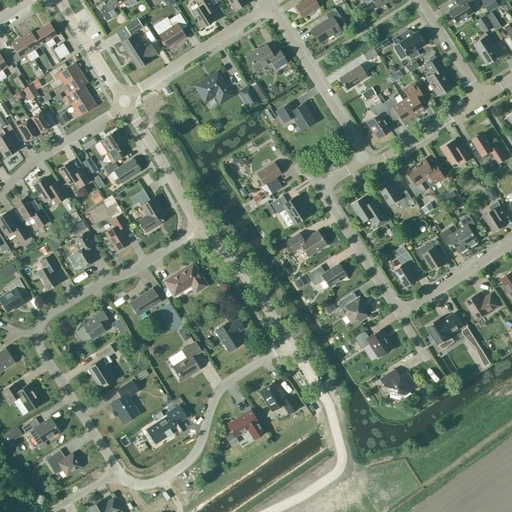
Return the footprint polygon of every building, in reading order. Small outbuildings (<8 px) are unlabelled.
[(117,5),(114,0),(100,0),(105,7),(100,10),(106,21),(116,15),(112,9),(117,5)] [(195,0),(199,6),(191,10),(202,28),(214,20),(207,8),(212,5),(208,0),(195,0)] [(227,0),(234,10),(246,2),(244,0),(227,0)] [(301,17),(319,6),(314,0),(304,0),(294,6),(301,17)] [(457,0),(460,4),(450,11),(457,23),(473,12),(468,4),(474,0),(457,0)] [(482,0),(481,1),(488,12),(499,6),(495,0),(482,0)] [(334,8),(325,14),(328,19),(311,29),(319,42),(333,33),(334,36),(341,31),(339,29),(345,25),(337,13),(334,8)] [(179,13),(168,20),(172,26),(159,34),(167,48),(177,41),(178,42),(185,37),(181,29),(187,25),(179,13)] [(485,32),(493,27),(485,15),(477,20),(485,32)] [(142,27),(146,24),(141,16),(137,18),(125,26),(130,34),(142,27)] [(57,35),(49,23),(41,28),(52,46),(55,44),(52,38),(57,35)] [(44,43),(48,48),(52,46),(41,28),(32,33),(40,46),(44,43)] [(406,29),(391,39),(395,45),(392,47),(400,60),(407,55),(407,56),(407,55),(410,60),(418,55),(415,50),(425,44),(417,31),(410,35),(406,30),(407,30),(406,29)] [(38,56),(34,49),(40,46),(32,33),(30,31),(20,37),(34,59),(38,56)] [(142,49),(133,35),(120,43),(136,68),(149,60),(148,58),(156,53),(151,44),(142,49)] [(483,66),(500,55),(488,35),(473,44),(486,64),(482,66),(483,66)] [(25,54),(30,62),(34,59),(20,37),(10,43),(14,49),(9,52),(15,62),(20,59),(20,58),(25,54)] [(57,54),(66,48),(62,43),(54,49),(57,54)] [(246,56),(255,71),(271,61),(275,69),(286,62),(278,49),(272,53),(266,44),(246,56)] [(66,48),(57,54),(60,59),(69,53),(66,48)] [(363,54),(367,60),(377,54),(373,48),(363,54)] [(443,69),(443,68),(435,57),(424,65),(431,74),(425,78),(437,96),(450,87),(439,70),(442,68),(442,69),(443,69)] [(81,72),(74,62),(54,75),(56,80),(59,78),(63,83),(81,72)] [(359,65),(339,78),(346,90),(366,77),(359,65)] [(81,72),(63,83),(67,89),(63,91),(66,95),(87,82),(81,72)] [(231,94),(217,72),(195,85),(205,101),(216,94),(220,101),(219,101),(220,102),(232,94),(231,94)] [(389,76),(392,82),(398,78),(394,73),(389,76)] [(15,78),(22,88),(26,85),(20,75),(15,78)] [(38,80),(32,83),(36,89),(42,86),(38,80)] [(403,89),(408,97),(403,100),(412,116),(423,109),(417,100),(423,97),(414,82),(403,89)] [(31,84),(23,89),(29,99),(38,94),(31,84)] [(83,84),(66,95),(62,98),(65,102),(68,100),(72,106),(89,95),(83,84)] [(276,84),(270,88),(274,95),(280,92),(276,84)] [(361,91),(366,99),(376,92),(371,84),(361,91)] [(248,86),(241,90),(247,98),(244,100),(250,108),(259,103),(248,86)] [(53,97),(56,102),(62,98),(59,93),(53,97)] [(96,105),(89,95),(72,106),(75,112),(72,114),(75,118),(96,105)] [(392,97),(383,102),(388,110),(392,107),(402,122),(412,116),(403,100),(399,95),(394,98),(392,97)] [(380,101),(370,107),(375,116),(366,122),(370,129),(371,128),(377,138),(390,130),(382,118),(388,114),(382,103),(380,101)] [(3,102),(0,103),(0,108),(5,117),(10,114),(3,102)] [(283,122),(292,117),(301,130),(315,122),(308,112),(309,112),(303,103),(293,109),(288,103),(276,111),(283,122)] [(264,111),(270,120),(275,117),(269,108),(264,111)] [(0,110),(0,122),(3,127),(8,124),(0,110)] [(41,111),(30,118),(39,133),(50,126),(41,111)] [(57,117),(62,124),(69,120),(64,113),(57,117)] [(29,119),(17,126),(27,141),(38,134),(29,119)] [(124,147),(114,131),(104,137),(104,138),(99,141),(107,153),(106,153),(112,163),(124,155),(120,149),(124,147)] [(7,132),(0,136),(0,151),(4,157),(17,149),(7,132)] [(252,142),(255,147),(272,138),(269,132),(252,142)] [(478,150),(473,153),(479,163),(485,160),(482,156),(491,150),(499,163),(506,159),(497,146),(493,141),(489,143),(483,132),(479,135),(476,134),(475,137),(472,139),(478,150)] [(38,137),(31,139),(34,146),(41,144),(38,137)] [(471,158),(464,148),(459,151),(453,141),(442,148),(452,164),(463,157),(465,161),(471,158)] [(82,162),(90,174),(97,169),(89,157),(82,162)] [(114,162),(104,168),(108,174),(113,170),(118,178),(114,181),(117,185),(140,171),(132,158),(118,167),(114,162)] [(432,170),(425,158),(416,164),(425,179),(430,177),(435,184),(444,177),(437,166),(432,170)] [(82,169),(76,173),(69,162),(58,169),(68,184),(74,181),(78,187),(89,180),(82,169)] [(281,187),(275,177),(280,174),(273,162),(256,173),(264,184),(265,184),(271,194),(281,187)] [(425,179),(416,164),(406,170),(413,182),(408,185),(415,196),(425,190),(421,182),(425,179)] [(58,187),(53,191),(44,177),(33,184),(44,202),(51,197),(55,204),(65,197),(58,187)] [(414,203),(406,190),(399,194),(391,180),(378,188),(389,205),(397,200),(404,210),(414,203)] [(64,187),(69,195),(74,191),(69,184),(64,187)] [(238,190),(242,197),(247,194),(243,187),(238,190)] [(258,194),(261,200),(268,196),(265,190),(258,194)] [(489,193),(493,199),(498,196),(494,190),(489,193)] [(149,200),(146,196),(144,197),(141,191),(130,197),(134,204),(138,201),(145,214),(145,216),(138,220),(145,232),(159,224),(162,213),(153,198),(149,200)] [(270,203),(277,214),(285,208),(295,223),(307,215),(295,196),(286,202),(282,195),(270,203)] [(25,219),(31,215),(39,227),(47,222),(39,210),(35,212),(25,197),(15,203),(25,219)] [(378,206),(372,209),(364,197),(351,205),(362,222),(372,216),(376,223),(385,217),(378,206)] [(250,209),(257,203),(253,199),(246,205),(250,209)] [(491,211),(484,215),(493,231),(505,224),(501,219),(507,215),(499,203),(498,203),(497,201),(488,207),(491,211)] [(422,208),(426,214),(433,209),(429,203),(422,208)] [(266,206),(271,215),(275,213),(269,204),(266,206)] [(75,208),(70,211),(72,215),(67,218),(70,223),(81,217),(75,208)] [(28,237),(20,225),(16,228),(6,212),(0,215),(0,225),(6,235),(6,234),(8,238),(14,234),(20,242),(28,237)] [(129,242),(120,228),(126,224),(120,214),(110,220),(114,227),(104,232),(115,250),(129,242)] [(458,230),(468,247),(478,241),(471,229),(476,225),(469,215),(460,221),(464,227),(458,230)] [(386,231),(390,237),(398,233),(389,219),(386,221),(391,227),(386,231)] [(69,228),(74,235),(79,231),(79,230),(85,227),(81,220),(69,228)] [(432,228),(435,233),(440,230),(437,224),(432,228)] [(46,229),(51,237),(57,234),(51,225),(46,229)] [(451,241),(459,253),(468,247),(458,230),(452,234),(448,228),(439,234),(446,244),(451,241)] [(301,246),(308,257),(326,245),(317,230),(302,239),(298,233),(285,241),(292,252),(301,246)] [(74,253),(67,258),(75,272),(82,268),(93,261),(86,249),(92,246),(84,232),(74,239),(80,248),(73,253),(74,253)] [(54,237),(48,241),(53,250),(60,246),(54,237)] [(2,238),(0,239),(0,247),(3,252),(9,248),(2,238)] [(444,262),(441,257),(446,254),(438,241),(436,238),(426,245),(426,244),(416,250),(421,258),(424,256),(433,269),(444,262)] [(40,248),(44,254),(50,251),(46,245),(40,248)] [(408,266),(414,262),(407,251),(403,245),(393,252),(401,265),(394,270),(405,287),(417,280),(408,266)] [(44,267),(35,272),(46,290),(58,282),(51,270),(57,267),(50,255),(40,261),(44,267)] [(173,296),(190,285),(195,292),(207,285),(192,263),(164,281),(173,296)] [(323,279),(329,287),(346,276),(338,263),(324,272),(320,266),(307,274),(313,285),(323,279)] [(12,264),(6,267),(10,274),(16,270),(12,264)] [(511,271),(500,279),(511,297),(511,296),(511,271)] [(477,273),(472,276),(477,283),(482,280),(477,273)] [(18,278),(9,284),(12,289),(0,296),(0,300),(7,312),(18,305),(19,307),(25,303),(20,295),(26,291),(18,278)] [(152,288),(130,302),(138,315),(160,301),(152,288)] [(124,292),(114,298),(118,305),(128,298),(124,292)] [(366,308),(360,298),(358,300),(353,292),(337,302),(342,310),(346,308),(348,312),(345,314),(350,322),(357,318),(359,322),(367,316),(363,310),(366,308)] [(484,297),(485,298),(481,300),(477,294),(464,302),(476,320),(499,306),(491,293),(484,297)] [(324,308),(326,312),(335,306),(333,302),(324,308)] [(216,308),(219,313),(226,308),(223,303),(216,308)] [(160,314),(168,326),(166,327),(169,332),(176,328),(173,323),(179,319),(171,307),(160,314)] [(101,325),(108,320),(102,311),(95,315),(95,316),(82,324),(84,327),(81,329),(79,331),(79,334),(82,338),(84,339),(87,338),(90,337),(91,339),(105,330),(101,325)] [(455,312),(442,320),(440,317),(426,326),(438,345),(452,336),(450,334),(464,325),(455,312)] [(238,337),(239,336),(236,332),(243,328),(236,317),(215,331),(228,351),(241,342),(238,337)] [(112,323),(118,333),(125,329),(119,319),(112,323)] [(183,335),(188,333),(184,325),(179,327),(183,335)] [(463,329),(461,330),(463,334),(473,346),(477,343),(467,327),(463,329)] [(368,337),(364,330),(353,337),(361,348),(369,343),(378,357),(392,348),(380,329),(368,337)] [(195,341),(181,350),(186,357),(172,366),(181,380),(199,369),(192,357),(201,351),(195,341)] [(100,387),(111,380),(112,376),(102,360),(114,352),(110,345),(94,355),(98,361),(87,368),(100,387)] [(8,353),(5,354),(2,349),(5,348),(4,347),(0,350),(0,372),(14,363),(8,353)] [(406,372),(400,376),(398,375),(394,369),(379,379),(389,394),(400,396),(415,386),(406,372)] [(366,381),(368,385),(377,379),(375,375),(366,381)] [(132,380),(116,390),(121,396),(110,403),(123,423),(125,422),(127,422),(130,420),(130,418),(139,413),(128,396),(138,390),(132,380)] [(291,395),(284,399),(273,382),(259,391),(271,411),(282,404),(288,414),(298,407),(291,395)] [(28,384),(18,390),(14,383),(2,391),(9,402),(18,396),(28,411),(40,403),(28,384)] [(167,415),(146,429),(150,436),(148,437),(149,438),(149,437),(150,439),(151,441),(152,443),(155,444),(157,443),(159,442),(160,440),(177,429),(174,425),(187,417),(179,405),(166,413),(167,415)] [(226,433),(225,437),(230,444),(233,445),(238,442),(235,437),(248,429),(254,439),(264,432),(253,413),(246,417),(244,413),(227,424),(231,430),(226,433)] [(35,418),(21,427),(25,433),(29,431),(38,445),(59,431),(50,417),(39,424),(35,418)] [(6,434),(8,437),(15,433),(16,435),(21,431),(18,427),(6,434)] [(72,452),(65,457),(59,450),(45,459),(55,474),(62,469),(66,476),(81,466),(72,452)] [(91,511),(114,511),(119,509),(113,498),(103,503),(101,499),(88,507),(91,511)]
